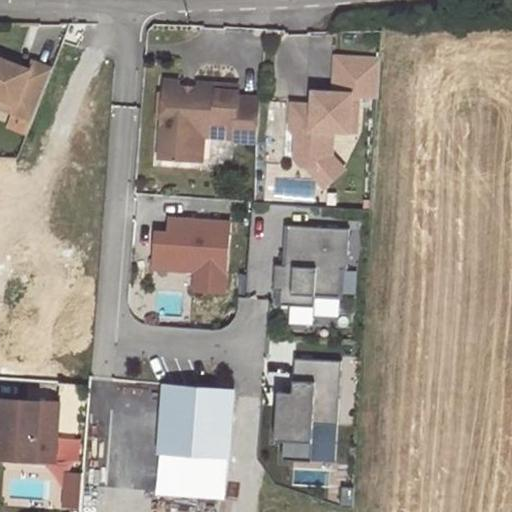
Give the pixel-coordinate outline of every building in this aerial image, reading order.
[(0,57),(0,96),(17,103),(14,112),(33,120),(54,70),(34,62),(31,70),(0,57)] [(378,97),(380,60),(336,57),(334,93),(314,92),(313,105),(293,104),(291,128),(297,135),(296,157),(303,165),(306,166),(323,167),(331,160),(331,157),(333,130),(356,132),(358,95),(378,97)] [(237,86),(198,83),(198,89),(236,92),(237,86)] [(176,88),(163,87),(157,159),(193,161),(196,130),(231,132),(231,140),(231,142),(255,144),(258,99),(236,97),(236,92),(198,89),(176,88)] [(0,96),(0,105),(14,112),(17,103),(0,96)] [(196,130),(193,161),(198,162),(200,138),(231,140),(231,132),(196,130)] [(343,170),(331,157),(331,160),(323,167),(306,166),(324,187),(343,170)] [(231,294),(232,218),(171,218),(171,230),(155,230),(155,273),(194,273),(193,294),(231,294)] [(289,291),(288,321),(344,323),(347,229),(291,227),(290,267),(278,267),(277,290),(289,291)] [(0,376),(1,377),(33,279),(0,268),(0,376)] [(321,424),(340,426),(344,363),(297,360),(295,396),(281,395),(276,456),(335,460),(336,444),(320,443),(321,424)] [(166,385),(159,496),(230,501),(237,389),(166,385)] [(55,407),(0,402),(0,461),(32,463),(33,453),(51,455),(55,407)] [(51,455),(33,453),(32,463),(32,464),(50,465),(51,455)] [(84,509),(84,475),(66,475),(66,509),(84,509)]
